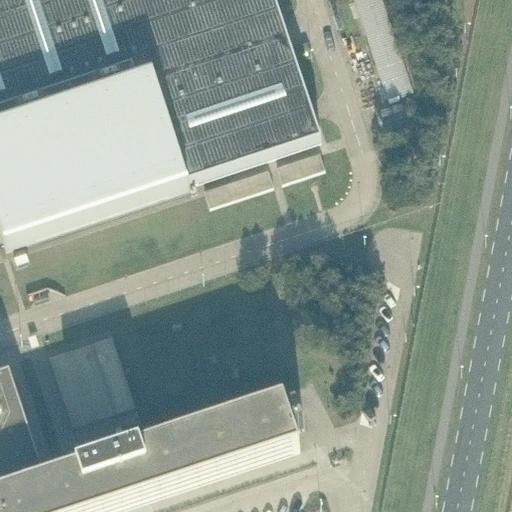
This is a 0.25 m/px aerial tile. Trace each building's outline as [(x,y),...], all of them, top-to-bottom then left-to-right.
[(0,0),(0,200),(7,220),(2,222),(0,222),(0,232),(7,255),(191,194),(190,191),(323,147),(274,0),(0,0)] [(354,0),(361,19),(389,103),(415,95),(383,0),(354,0)] [(320,158),(278,172),(283,188),(326,174),(320,158)] [(211,212),(275,192),(269,175),(206,196),(211,212)] [(27,257),(15,262),(18,270),(30,266),(27,257)] [(113,341),(51,362),(74,432),(136,411),(113,341)] [(285,408),(130,459),(87,473),(82,475),(81,474),(79,473),(77,473),(76,473),(74,475),(74,476),(74,478),(71,479),(46,487),(43,476),(39,466),(11,381),(0,384),(0,511),(129,511),(301,454),(295,436),(306,432),(298,409),(287,413),(285,408)] [(121,430),(116,431),(121,446),(125,445),(121,430)] [(71,479),(74,478),(74,476),(74,475),(76,473),(77,473),(79,473),(81,474),(82,475),(87,473),(83,460),(67,465),(71,479)]
